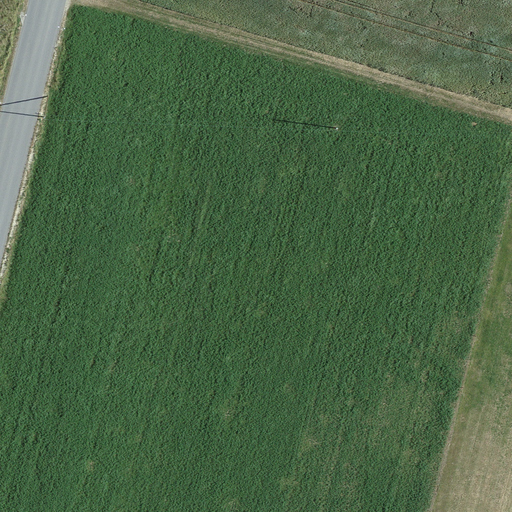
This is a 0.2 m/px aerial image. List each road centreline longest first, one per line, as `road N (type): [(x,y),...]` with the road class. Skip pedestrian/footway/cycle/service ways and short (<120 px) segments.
road 1 (track): [(102,0),(511,119)]
road 2 (tertiary): [(0,198),(49,0)]
